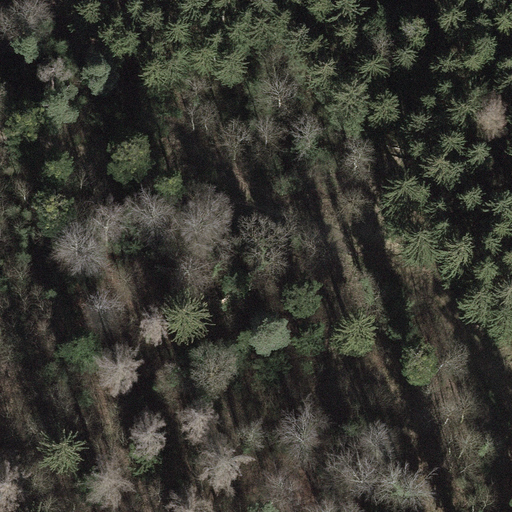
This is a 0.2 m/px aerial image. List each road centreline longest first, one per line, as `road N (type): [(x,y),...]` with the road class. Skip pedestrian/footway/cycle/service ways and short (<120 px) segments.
road 1 (track): [(0,129),(387,257),(451,319),(511,397)]
road 2 (track): [(282,219),(131,101),(25,0)]
